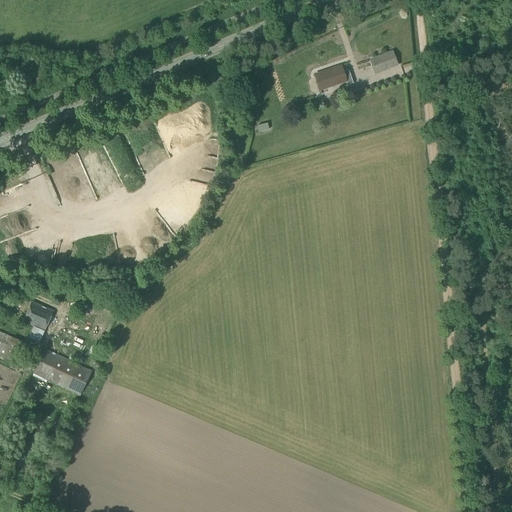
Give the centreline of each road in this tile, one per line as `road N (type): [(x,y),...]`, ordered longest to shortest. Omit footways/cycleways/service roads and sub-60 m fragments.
road 1 (track): [(414,0),(467,511)]
road 2 (tertiary): [(0,141),(335,0)]
